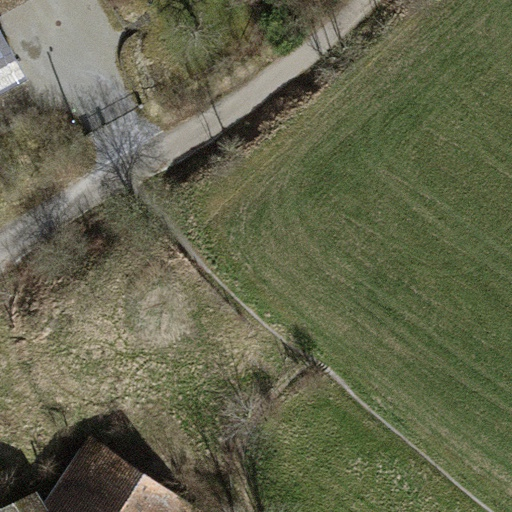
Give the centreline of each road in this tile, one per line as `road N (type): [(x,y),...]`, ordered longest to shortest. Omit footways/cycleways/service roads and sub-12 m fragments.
road 1 (track): [(368,0),(281,75),(145,162)]
road 2 (unclassified): [(145,162),(0,257)]
